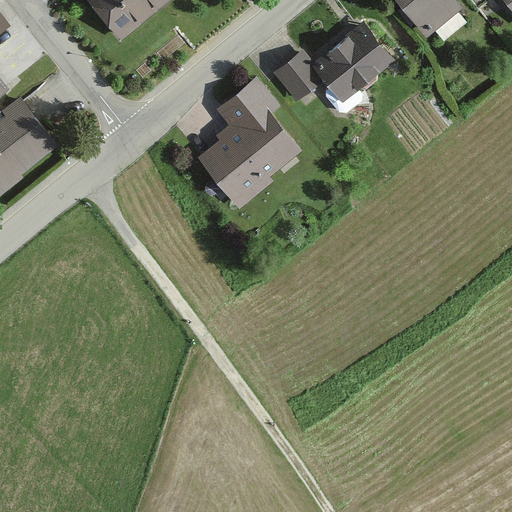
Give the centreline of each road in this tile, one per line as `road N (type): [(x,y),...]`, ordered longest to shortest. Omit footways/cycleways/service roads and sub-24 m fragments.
road 1 (track): [(86,175),(199,338),(227,365),(323,511)]
road 2 (residential): [(298,0),(132,137)]
road 3 (residential): [(26,0),(132,137)]
road 4 (residential): [(132,137),(0,248)]
